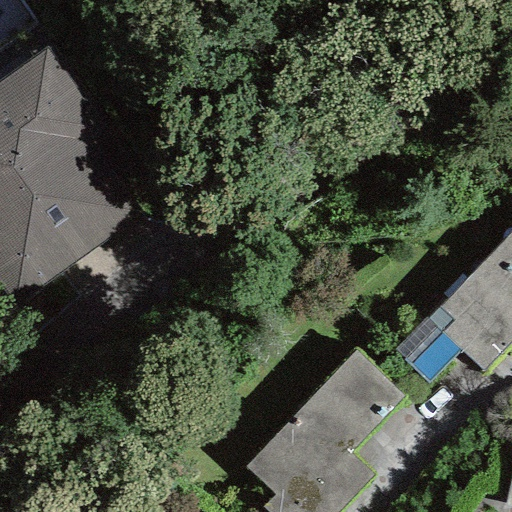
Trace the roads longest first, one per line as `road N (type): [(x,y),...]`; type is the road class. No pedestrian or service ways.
road 1 (residential): [(511,49),(292,168),(28,368),(0,401)]
road 2 (residential): [(385,511),(486,401)]
